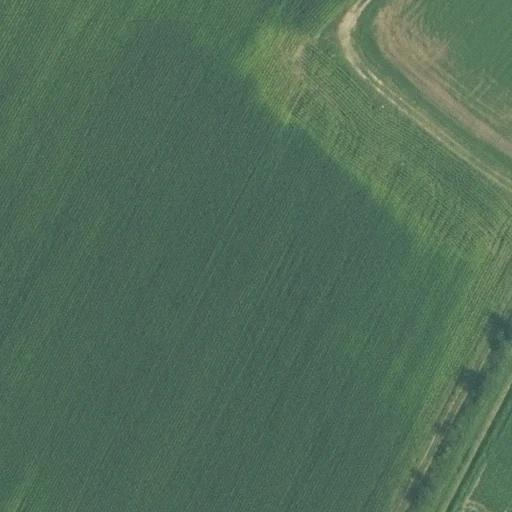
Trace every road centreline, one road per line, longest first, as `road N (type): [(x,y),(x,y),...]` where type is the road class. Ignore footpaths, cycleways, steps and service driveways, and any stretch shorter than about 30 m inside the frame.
road 1 (track): [(366,0),(344,28),(354,64),(511,188)]
road 2 (track): [(404,511),(511,303)]
